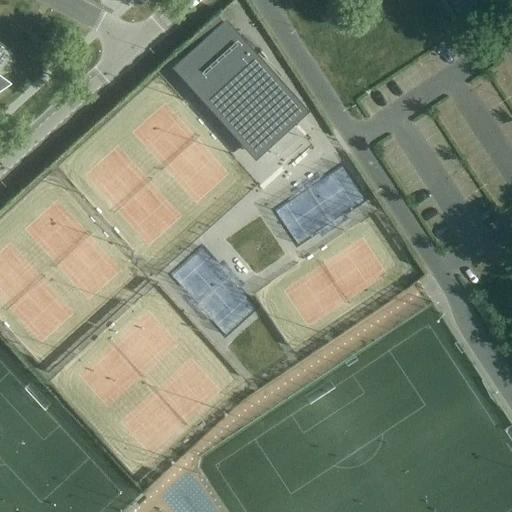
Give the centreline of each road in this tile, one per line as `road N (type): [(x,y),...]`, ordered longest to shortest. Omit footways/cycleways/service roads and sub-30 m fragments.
road 1 (residential): [(263,0),(453,290),(469,333),(511,397)]
road 2 (unclassified): [(0,167),(140,41)]
